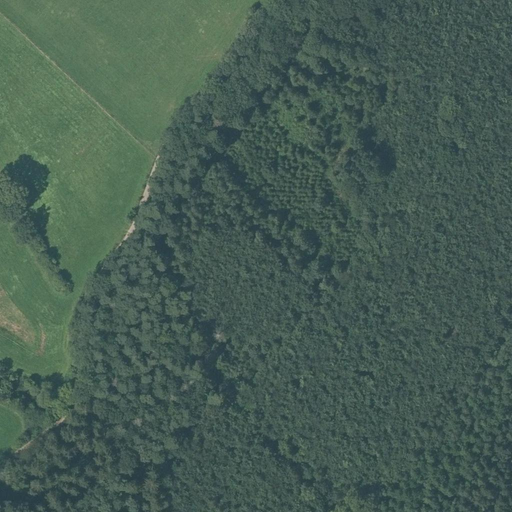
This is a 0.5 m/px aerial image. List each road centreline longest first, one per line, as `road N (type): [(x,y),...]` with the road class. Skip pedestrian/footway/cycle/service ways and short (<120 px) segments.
road 1 (track): [(268,0),(170,135),(131,232),(98,279),(82,330),(79,382)]
road 2 (track): [(511,99),(409,214),(226,389)]
road 3 (track): [(345,511),(226,389)]
